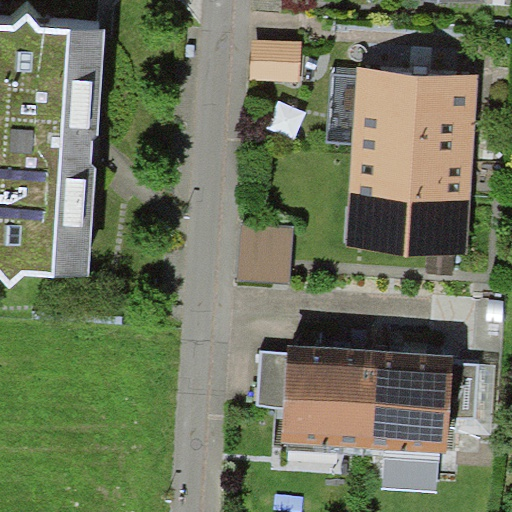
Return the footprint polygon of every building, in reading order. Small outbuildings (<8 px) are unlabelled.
[(95,262),(111,20),(50,16),(36,0),(20,15),(0,13),(0,255),(2,255),(18,273),(35,258),(95,262)] [(251,38),(250,80),(303,81),(304,39),(251,38)] [(475,159),(481,71),(364,64),(358,151),(475,159)] [(470,246),(475,159),(358,151),(352,238),(470,246)] [(242,218),(238,276),(292,280),(297,222),(242,218)] [(290,433),(370,438),(377,348),(296,342),(290,433)] [(451,443),(457,353),(377,348),(370,438),(451,443)]
